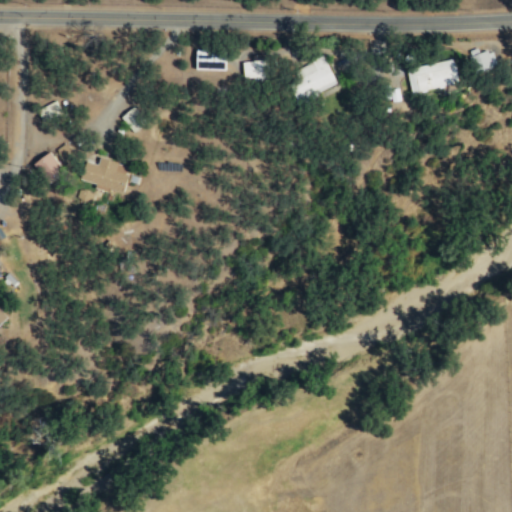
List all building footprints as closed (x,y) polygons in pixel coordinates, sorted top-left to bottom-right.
[(223,70),(223,51),(194,51),(195,70),(223,70)] [(267,78),(263,58),(240,62),(244,82),(267,78)] [(302,98),(335,83),(323,58),(290,74),(302,98)] [(404,69),(409,93),(457,83),(452,59),(404,69)] [(40,123),(59,113),(53,101),(34,111),(40,123)] [(131,133),(144,123),(131,107),(119,117),(131,133)] [(62,165),(74,160),(67,143),(55,148),(62,165)] [(59,169),(48,152),(34,162),(46,178),(59,169)] [(120,193),(128,166),(98,157),(96,164),(85,161),(79,181),(120,193)] [(92,193),(77,189),(74,198),(89,203),(92,193)]
